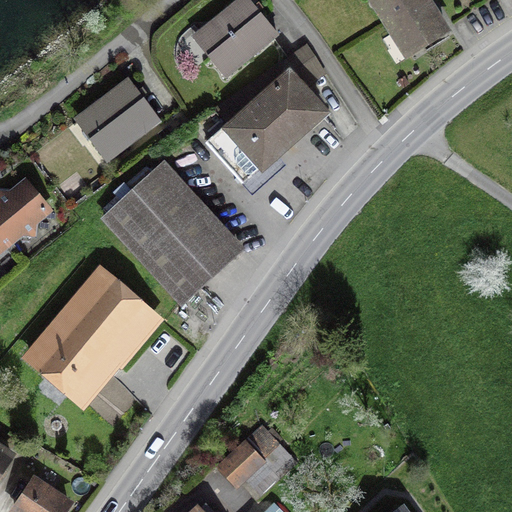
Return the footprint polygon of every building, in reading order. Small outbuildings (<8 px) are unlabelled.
[(245,0),(238,0),(192,38),(228,86),(278,42),(245,0)] [(428,0),(366,0),(406,62),(450,34),(428,0)] [(287,72),(220,133),(261,178),(328,117),(287,72)] [(129,84),(75,125),(109,172),(163,130),(129,84)] [(164,168),(103,225),(184,312),(245,255),(164,168)] [(24,183),(0,203),(0,235),(14,252),(54,219),(24,183)] [(0,263),(14,252),(0,235),(0,263)] [(148,330),(97,287),(36,360),(86,402),(148,330)] [(264,429),(217,472),(237,493),(246,484),(262,501),(299,467),(264,429)] [(0,477),(13,459),(0,451),(0,477)] [(69,511),(73,506),(32,481),(12,511),(69,511)]
